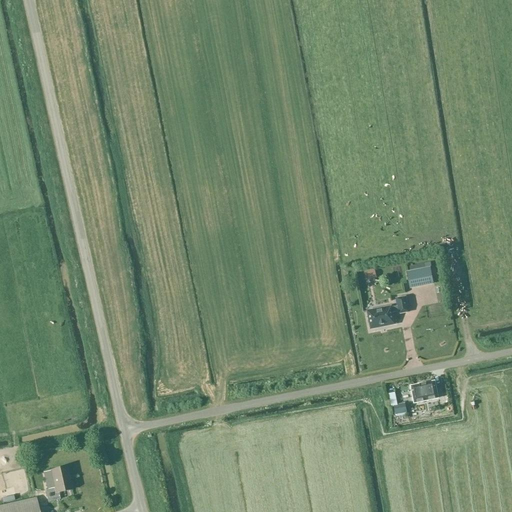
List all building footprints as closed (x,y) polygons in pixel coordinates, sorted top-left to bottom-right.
[(434,284),(430,268),(407,273),(410,289),(434,284)] [(408,313),(405,298),(396,299),(398,307),(391,308),(391,307),(367,312),(371,329),(395,325),(392,313),(399,312),(399,314),(408,313)] [(435,403),(432,387),(424,388),(424,387),(417,389),(409,391),(412,407),(435,403)] [(66,467),(51,471),(55,488),(45,491),(48,502),(60,500),(58,493),(71,490),(66,467)] [(0,511),(39,511),(36,498),(0,506),(0,511)]
